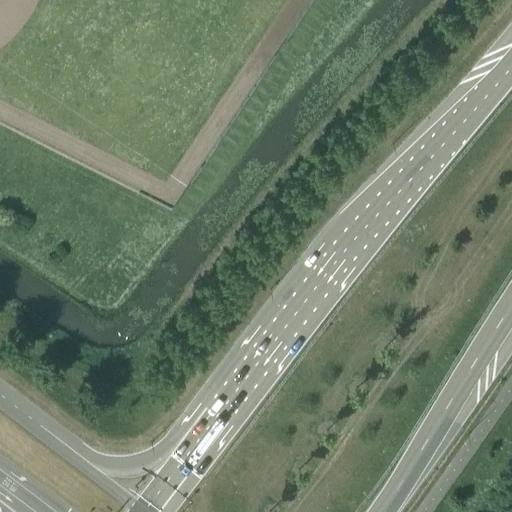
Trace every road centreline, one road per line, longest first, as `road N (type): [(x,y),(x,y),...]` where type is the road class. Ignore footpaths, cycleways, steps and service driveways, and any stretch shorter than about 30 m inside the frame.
road 1 (secondary): [(511,65),(347,246),(148,511)]
road 2 (secondary): [(389,511),(511,335)]
road 3 (tertiary): [(144,511),(0,397)]
